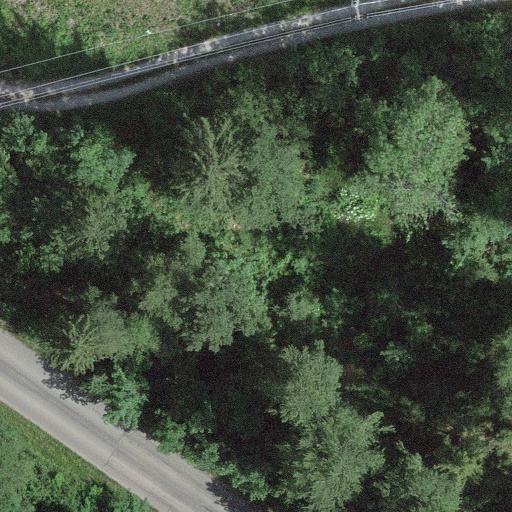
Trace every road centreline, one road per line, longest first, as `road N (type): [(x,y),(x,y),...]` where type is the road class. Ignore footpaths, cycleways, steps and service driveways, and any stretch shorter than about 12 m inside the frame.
road 1 (track): [(0,96),(64,99),(487,0)]
road 2 (tertiary): [(0,371),(197,511)]
